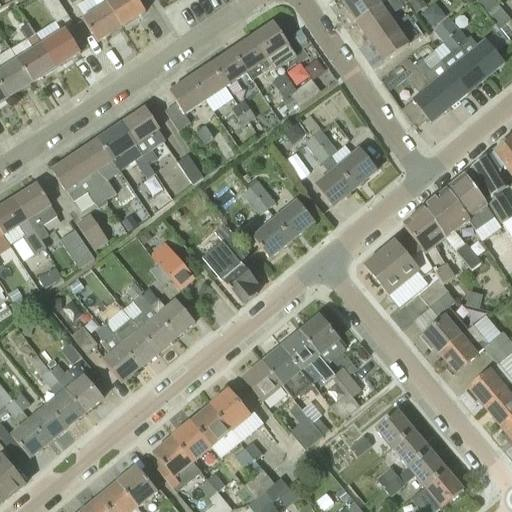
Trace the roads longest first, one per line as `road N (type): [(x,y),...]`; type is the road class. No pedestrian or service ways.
road 1 (residential): [(28,511),(323,264)]
road 2 (residential): [(0,167),(253,0)]
road 3 (residential): [(511,490),(323,264)]
road 4 (residential): [(424,178),(301,0)]
road 5 (residential): [(323,264),(424,178)]
